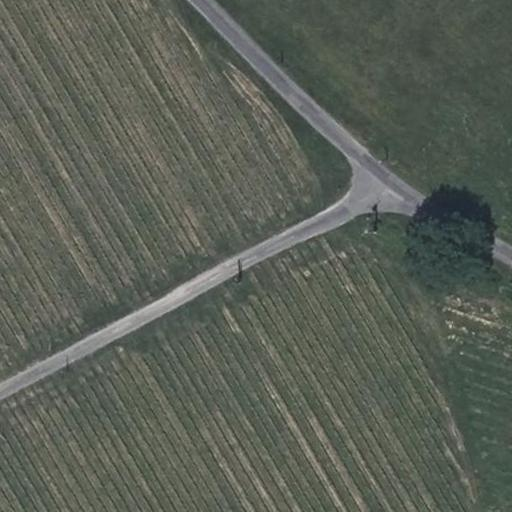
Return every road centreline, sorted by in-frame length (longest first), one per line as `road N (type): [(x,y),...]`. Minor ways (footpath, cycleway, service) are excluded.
road 1 (unclassified): [(0,395),(389,180)]
road 2 (unclassified): [(389,180),(199,0)]
road 3 (unclassified): [(511,254),(389,180)]
